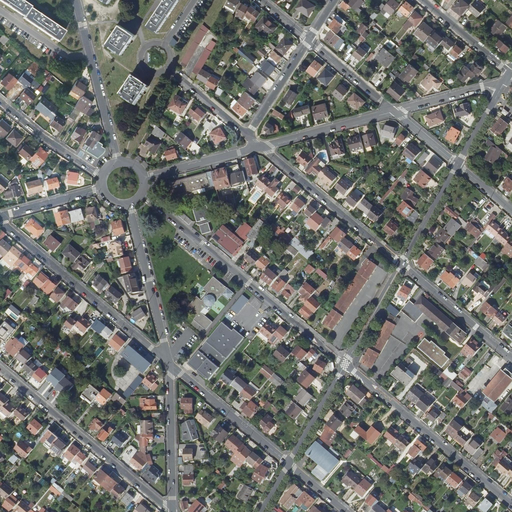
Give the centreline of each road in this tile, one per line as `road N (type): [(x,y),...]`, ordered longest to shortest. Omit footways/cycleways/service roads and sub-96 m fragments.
road 1 (residential): [(345,364),(142,194)]
road 2 (residential): [(172,511),(0,367)]
road 3 (residential): [(170,363),(0,220)]
road 4 (residential): [(511,503),(345,364)]
road 5 (residential): [(402,264),(261,146)]
road 6 (residential): [(118,161),(75,0)]
road 7 (residential): [(170,363),(129,204)]
road 8 (residential): [(289,463),(170,363)]
road 9 (residential): [(173,511),(170,363)]
road 10 (residential): [(511,357),(402,264)]
road 11 (residential): [(261,146),(396,111)]
road 12 (residential): [(103,174),(0,101)]
road 13 (residential): [(144,177),(261,146)]
